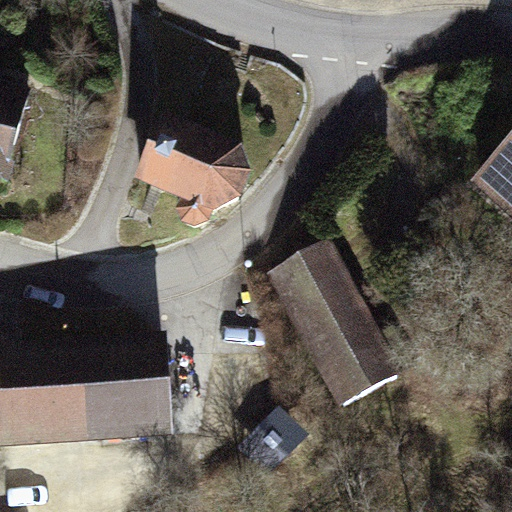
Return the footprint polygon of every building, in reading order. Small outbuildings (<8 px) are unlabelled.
[(63,100),(0,82),(0,185),(36,196),(63,100)] [(249,138),(186,104),(164,142),(160,150),(146,172),(193,199),(189,211),(193,220),(204,225),(218,218),(232,206),(249,193),(263,166),(249,138)] [(511,171),(496,189),(511,204),(511,171)] [(333,246),(278,275),(319,354),(347,407),(402,378),(333,246)] [(39,334),(0,340),(0,463),(196,449),(194,427),(184,348),(149,350),(39,358),(39,334)]
